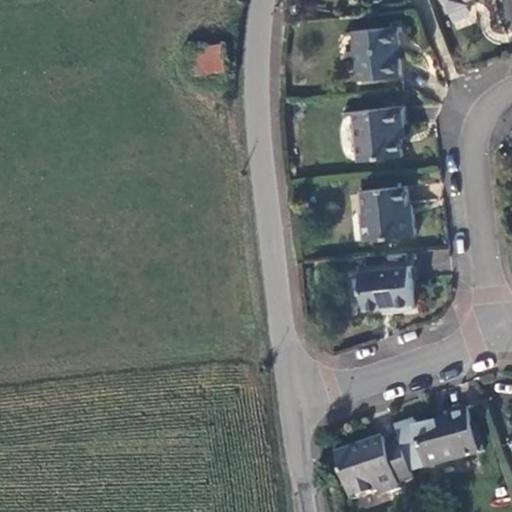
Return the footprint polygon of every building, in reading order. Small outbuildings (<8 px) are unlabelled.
[(448,0),(453,12),(471,7),(469,2),(473,0),(448,0)] [(358,34),(362,83),(401,80),(399,49),(401,48),(400,29),(358,34)] [(226,73),(223,48),(189,52),(192,77),(226,73)] [(408,108),(358,113),(358,117),(364,160),(406,155),(405,138),(409,126),(408,108)] [(409,187),(365,191),(366,216),(372,221),(374,238),(417,234),(416,215),(411,215),(409,187)] [(414,312),(410,271),(363,274),(366,313),(396,310),(397,313),(414,312)] [(483,452),(467,407),(448,414),(450,420),(418,431),(430,469),(483,452)] [(402,489),(417,483),(404,445),(389,451),(386,443),(339,458),(354,506),(381,497),(384,503),(404,495),(402,489)]
